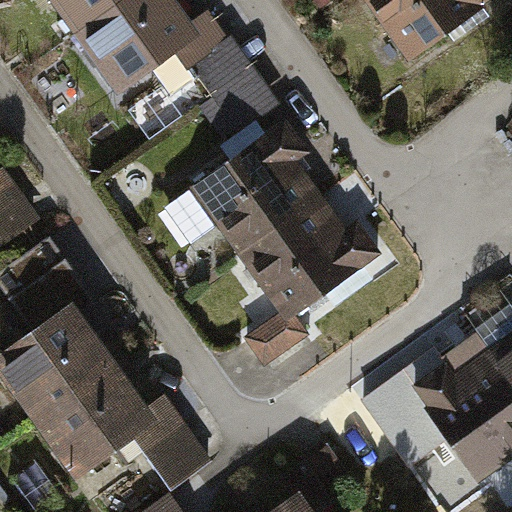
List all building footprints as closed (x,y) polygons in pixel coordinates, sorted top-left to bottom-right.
[(45,0),(84,55),(163,0),(45,0)] [(168,0),(163,0),(84,55),(126,119),(211,56),(168,0)] [(487,0),(367,0),(362,5),(415,75),(500,15),(487,0)] [(249,42),(196,73),(230,131),(283,99),(249,42)] [(263,126),(183,181),(232,254),(313,202),(263,126)] [(0,191),(0,261),(5,268),(38,244),(0,191)] [(366,281),(313,202),(232,254),(289,334),(366,281)] [(65,290),(0,333),(0,371),(40,433),(131,373),(65,290)] [(511,357),(489,372),(511,405),(511,357)] [(422,414),(483,499),(511,478),(511,405),(489,372),(422,414)] [(131,373),(40,433),(89,502),(138,469),(165,507),(218,471),(166,406),(131,373)]
